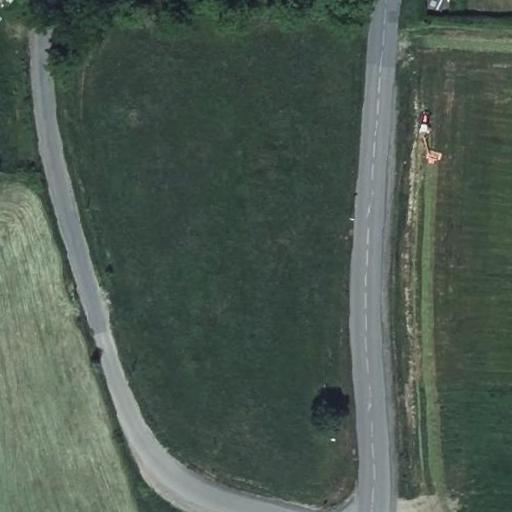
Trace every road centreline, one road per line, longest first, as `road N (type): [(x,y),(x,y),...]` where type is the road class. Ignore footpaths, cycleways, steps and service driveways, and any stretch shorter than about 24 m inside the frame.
road 1 (unclassified): [(230,511),(161,473),(95,386),(47,163),(52,0)]
road 2 (unclassified): [(373,511),(365,284),(383,0)]
